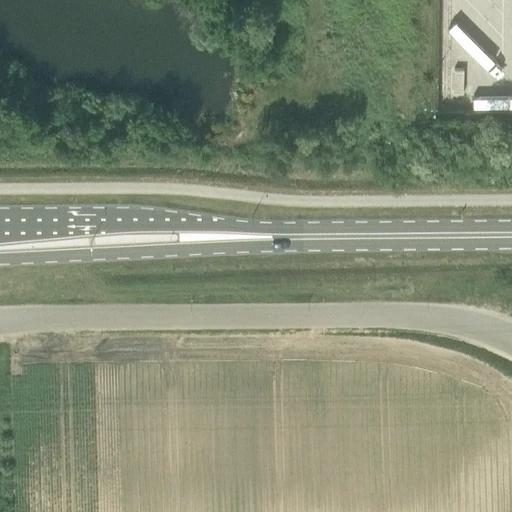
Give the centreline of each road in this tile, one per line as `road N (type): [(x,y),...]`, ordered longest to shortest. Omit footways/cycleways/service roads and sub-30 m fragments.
road 1 (tertiary): [(511,348),(446,328),(0,324)]
road 2 (secondary): [(0,259),(425,236)]
road 3 (secondary): [(425,236),(0,225)]
